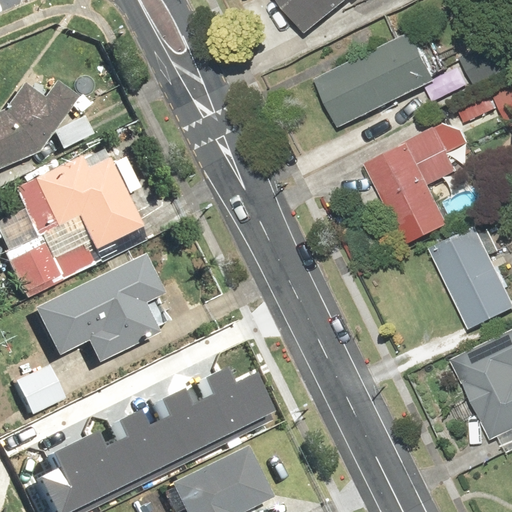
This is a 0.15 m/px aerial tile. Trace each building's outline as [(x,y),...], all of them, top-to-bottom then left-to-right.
[(287,0),(312,29),(347,0),(287,0)] [(421,24),(321,74),(347,125),(447,75),(421,24)] [(0,111),(0,169),(33,155),(73,99),(50,83),(39,100),(18,85),(0,111)] [(463,106),(468,120),(502,107),(497,94),(463,106)] [(446,123),(372,159),(411,240),(458,218),(441,183),(469,170),(446,123)] [(76,159),(7,190),(33,246),(0,261),(0,265),(17,302),(93,268),(86,252),(137,229),(105,159),(81,170),(76,159)] [(511,273),(486,221),(433,247),(472,327),(511,307),(511,273)] [(138,256),(26,310),(50,359),(82,344),(93,366),(153,337),(139,308),(159,298),(138,256)] [(511,324),(455,352),(496,437),(511,429),(511,324)] [(46,366),(14,381),(30,414),(61,399),(46,366)] [(19,465),(41,511),(65,511),(269,417),(249,375),(226,386),(219,371),(19,465)] [(250,447),(169,483),(182,511),(244,511),(273,499),(250,447)]
